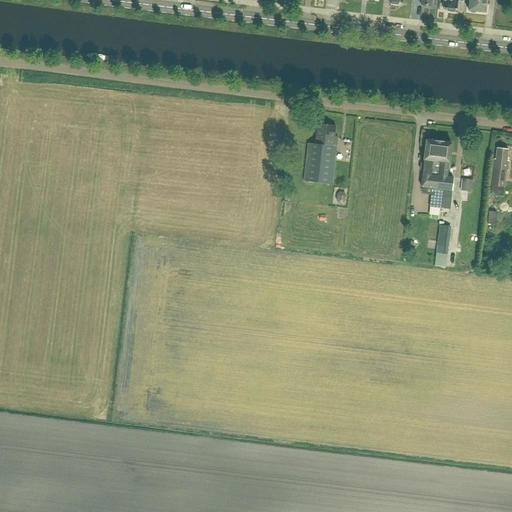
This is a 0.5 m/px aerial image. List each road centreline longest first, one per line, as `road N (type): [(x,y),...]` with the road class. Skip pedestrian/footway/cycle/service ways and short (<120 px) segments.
road 1 (unclassified): [(511,125),(0,63)]
road 2 (tertiary): [(511,49),(104,0)]
